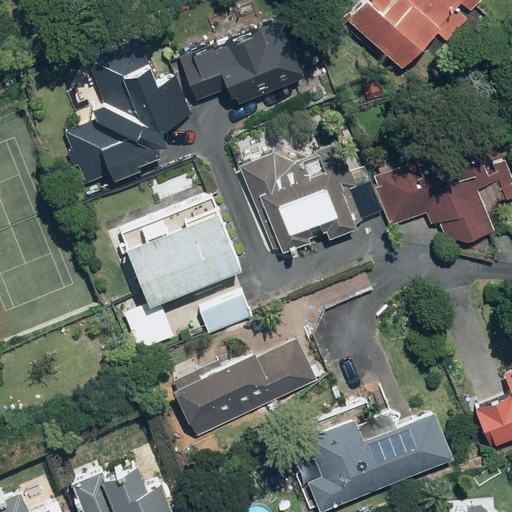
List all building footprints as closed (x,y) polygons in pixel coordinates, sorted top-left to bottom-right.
[(406,59),(442,20),(451,28),(478,0),(359,0),(352,8),(406,59)] [(197,54),(186,59),(201,96),(229,84),(235,99),(306,70),(283,14),(220,39),(219,36),(193,46),(197,54)] [(86,54),(107,107),(64,124),(86,178),(113,168),(115,174),(146,162),(143,156),(163,148),(159,138),(171,133),(166,122),(196,111),(179,69),(159,78),(141,32),(86,54)] [(468,134),(375,168),(393,219),(429,206),(434,220),(442,217),(450,239),(499,221),(468,134)] [(276,247),(291,242),(292,245),(314,236),(313,233),(311,228),(326,222),(330,233),(366,219),(354,188),(362,185),(342,135),(294,154),(277,144),(241,159),(276,247)] [(245,259),(202,162),(158,181),(170,208),(122,228),(153,299),(245,259)] [(247,287),(197,305),(207,332),(256,314),(247,287)] [(254,340),(176,375),(200,429),(321,374),(301,330),(258,349),(254,340)] [(511,387),(478,400),(492,438),(511,430),(511,364),(504,368),(511,387)] [(386,386),(308,419),(324,456),(303,465),(321,508),(456,451),(433,398),(397,413),(386,386)] [(138,455),(70,480),(81,511),(178,511),(164,471),(146,478),(138,455)] [(60,511),(53,494),(32,503),(23,482),(0,491),(0,511),(60,511)]
